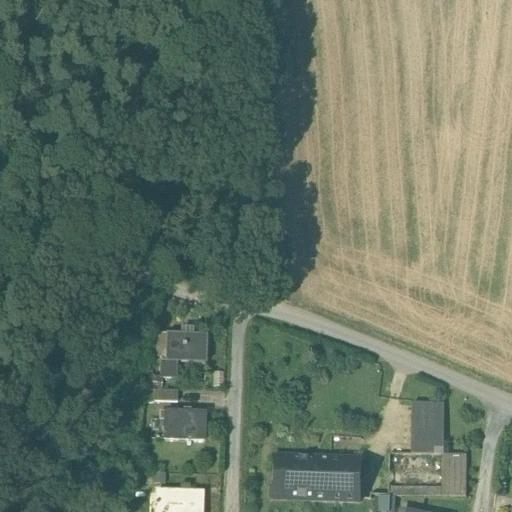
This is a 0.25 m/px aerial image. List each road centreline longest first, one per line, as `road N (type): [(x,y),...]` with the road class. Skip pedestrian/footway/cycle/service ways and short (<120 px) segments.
road 1 (unclassified): [(238,301),(341,334),(499,402)]
road 2 (residential): [(238,301),(232,511)]
road 3 (track): [(0,230),(175,284)]
